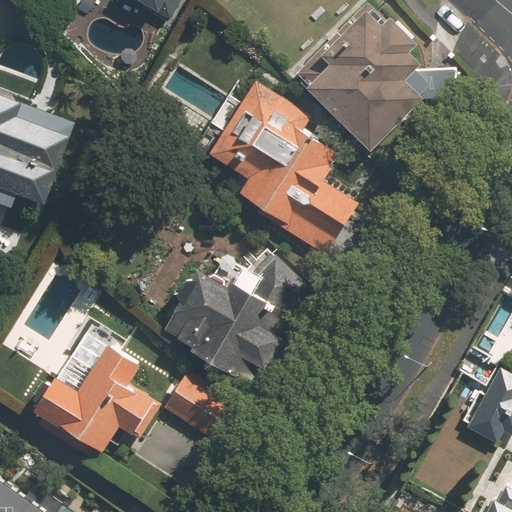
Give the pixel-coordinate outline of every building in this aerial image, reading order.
[(144,0),(174,18),(184,0),(144,0)] [(420,39),(394,13),(386,21),(367,4),(301,72),(374,141),(420,93),(403,76),(421,57),(412,48),(420,39)] [(286,228),(324,252),(359,197),(324,176),(339,152),(306,132),(316,116),(254,78),(209,153),(249,177),(240,192),(290,222),(286,228)] [(0,89),(0,199),(9,202),(13,189),(44,200),(74,117),(0,89)] [(185,297),(170,327),(196,341),(192,348),(238,372),(246,357),(264,366),(293,310),(283,305),(304,283),(269,249),(237,281),(208,267),(191,300),(185,297)] [(38,408),(107,449),(121,425),(137,434),(158,397),(132,381),(143,362),(85,328),(71,352),(93,365),(80,387),(58,374),(38,408)] [(511,372),(499,365),(465,425),(497,443),(505,428),(511,432),(511,372)] [(186,375),(168,404),(210,430),(228,401),(186,375)] [(59,511),(54,509),(62,497),(34,479),(26,491),(0,474),(0,511),(59,511)] [(491,511),(511,511),(511,487),(507,485),(491,511)]
